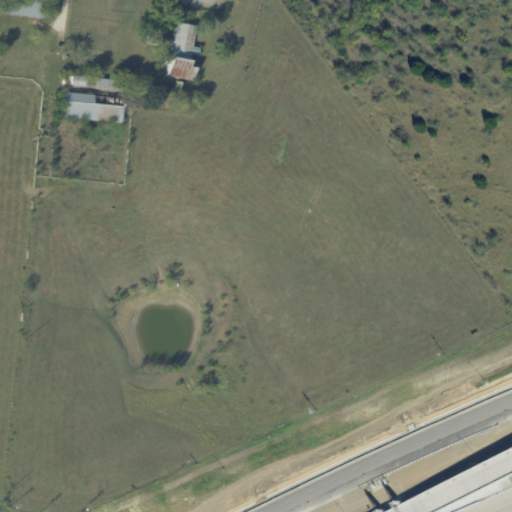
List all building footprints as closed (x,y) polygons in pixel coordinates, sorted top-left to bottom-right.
[(44,19),(0,15),(0,0),(23,0),(46,2),(44,19)] [(194,28),(195,28),(192,48),(198,49),(197,57),(189,56),(187,69),(192,70),(190,82),(166,78),(175,24),(194,28)] [(146,44),(148,34),(161,36),(159,46),(146,44)] [(71,77),(84,79),(83,88),(70,87),(71,77)] [(123,92),(113,91),(114,81),(124,82),(123,92)] [(120,125),(57,119),(60,93),(122,99),(120,125)]
